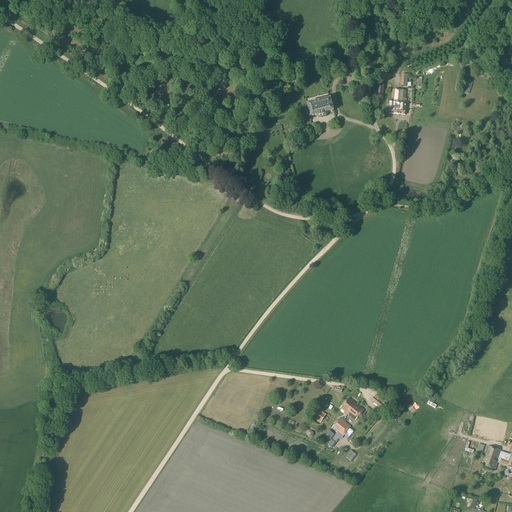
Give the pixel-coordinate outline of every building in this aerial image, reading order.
[(355,77),(357,71),(345,68),(344,74),(355,77)] [(412,80),(412,76),(407,76),(407,75),(401,74),(400,86),(407,87),(407,79),(412,80)] [(472,85),(472,83),(471,82),(470,84),(467,83),(464,93),(469,94),(472,85)] [(382,98),(384,85),(376,85),(374,98),(382,98)] [(405,115),(406,99),(405,99),(406,91),(393,90),(392,101),(390,101),(389,109),(389,114),(394,114),(394,115),(399,115),(400,115),(405,115)] [(323,116),(325,116),(326,115),(326,113),(333,112),(330,99),(307,105),(310,118),(317,116),(319,117),(321,117),(323,116)] [(383,410),(385,406),(374,397),(371,401),(383,410)] [(355,421),(363,411),(348,398),(340,409),(355,421)] [(322,422),(325,416),(317,411),(314,417),(313,419),(320,423),(321,421),(322,422)] [(342,438),(350,427),(339,418),(331,429),(342,438)] [(330,429),(325,434),(330,438),(335,433),(330,429)] [(332,448),(335,444),(331,440),(327,445),(332,448)] [(501,452),(501,451),(488,446),(481,466),(495,470),(497,463),(501,452)] [(347,456),(352,460),(357,454),(352,450),(347,456)]
